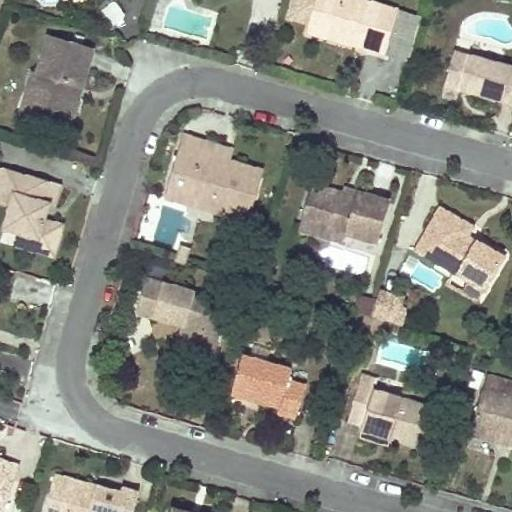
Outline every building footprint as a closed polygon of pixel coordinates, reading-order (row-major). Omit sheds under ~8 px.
[(393,15),(339,0),(311,0),(304,27),(327,32),(324,43),(382,59),(393,15)] [(327,32),(304,27),(301,37),(324,43),(327,32)] [(75,92),(86,50),(39,37),(29,73),(24,72),(18,95),(31,99),(25,124),(55,132),(67,90),(75,92)] [(511,68),(453,52),(442,89),(511,107),(511,68)] [(67,90),(55,132),(63,134),(75,92),(67,90)] [(31,99),(18,95),(11,119),(25,124),(31,99)] [(178,141),(160,201),(184,206),(188,193),(246,208),(255,170),(228,163),(197,154),(200,146),(178,141)] [(197,154),(228,163),(231,155),(200,146),(197,154)] [(60,185),(0,167),(0,201),(11,204),(5,228),(18,232),(38,236),(34,253),(52,258),(61,226),(45,221),(50,203),(56,204),(60,185)] [(339,199),(309,190),(299,224),(346,237),(375,245),(386,206),(342,194),(339,199)] [(188,193),(184,206),(243,222),(246,208),(188,193)] [(468,233),(437,214),(413,252),(481,293),(502,260),(465,237),(468,233)] [(299,224),(296,235),(343,247),(346,237),(299,224)] [(38,236),(18,232),(14,248),(34,253),(38,236)] [(140,282),(131,316),(182,331),(176,351),(203,359),(218,305),(140,282)] [(372,316),(398,324),(406,301),(379,293),(372,316)] [(287,372),(241,358),(230,397),(276,411),(274,416),(291,421),(301,389),(285,383),(287,372)] [(511,381),(488,375),(482,394),(511,402),(511,381)] [(374,384),(361,380),(350,422),(362,426),(360,433),(418,449),(430,408),(372,391),(374,384)] [(511,402),(482,394),(471,437),(511,448),(511,402)] [(0,504),(5,506),(18,464),(0,458),(0,504)] [(117,500),(51,481),(42,511),(133,511),(137,498),(119,493),(117,500)]
